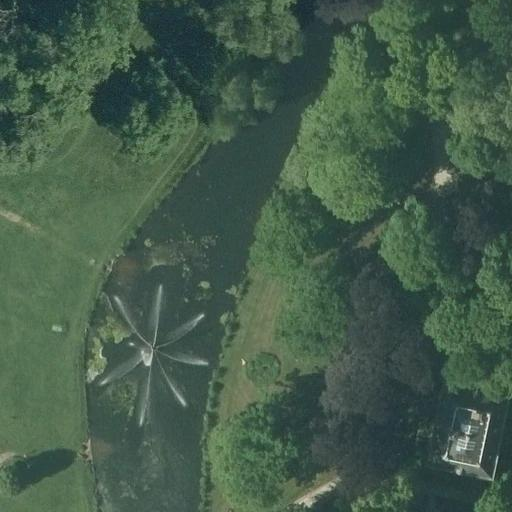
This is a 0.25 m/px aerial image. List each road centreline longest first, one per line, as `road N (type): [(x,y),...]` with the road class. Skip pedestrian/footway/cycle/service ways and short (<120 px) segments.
road 1 (residential): [(301,511),(384,457),(397,422),(439,246),(441,133)]
road 2 (residential): [(441,133),(394,0)]
